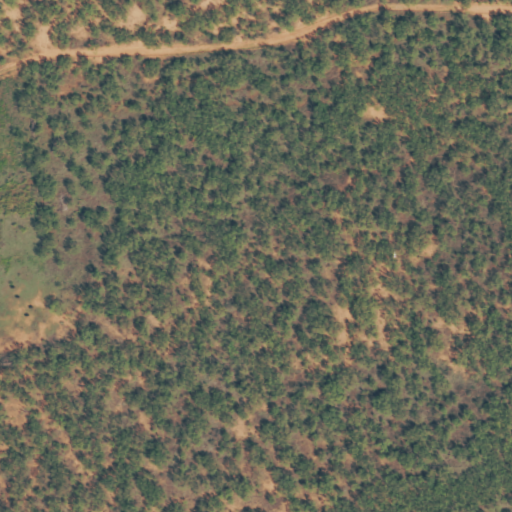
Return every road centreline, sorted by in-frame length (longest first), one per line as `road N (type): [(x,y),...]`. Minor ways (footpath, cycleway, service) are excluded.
road 1 (residential): [(436,0),(511,243)]
road 2 (residential): [(385,511),(511,487)]
